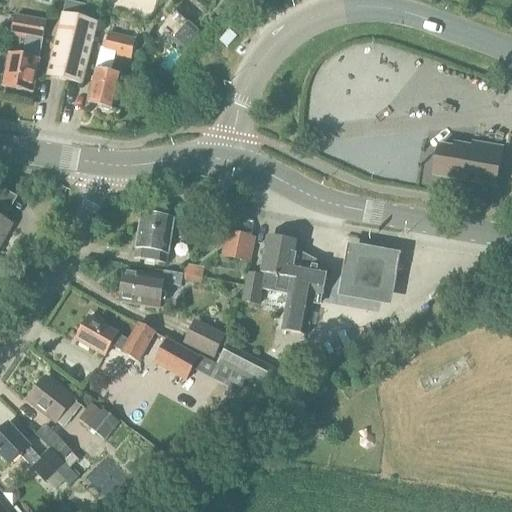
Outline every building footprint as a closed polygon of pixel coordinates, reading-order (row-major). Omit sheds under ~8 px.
[(88,21),(89,14),(64,8),(47,78),(64,82),(81,20),(88,21)] [(43,41),(46,24),(14,18),(11,35),(43,41)] [(83,87),(99,25),(81,20),(64,82),(83,87)] [(178,34),(177,35),(190,47),(201,35),(188,22),(187,24),(178,34)] [(229,31),(219,42),(227,48),(237,38),(229,31)] [(131,60),(134,42),(110,36),(106,54),(131,60)] [(34,94),(41,61),(9,55),(3,89),(34,94)] [(116,114),(123,78),(96,71),(88,106),(116,114)] [(503,149),(473,144),(472,148),(455,146),(455,150),(439,148),(434,177),(496,187),(503,149)] [(0,247),(11,227),(0,220),(0,212),(2,207),(9,211),(16,199),(0,189),(0,247)] [(168,266),(169,256),(174,220),(141,215),(135,251),(134,261),(168,266)] [(250,264),(255,239),(226,235),(222,259),(250,264)] [(299,246),(270,241),(266,243),(266,245),(264,247),(263,252),(264,255),(261,275),(247,272),(242,303),(259,306),(261,291),(288,297),(282,331),(307,335),(313,306),(320,307),(327,270),(296,265),(299,246)] [(400,257),(346,248),(337,302),(391,311),(400,257)] [(201,285),(204,270),(184,267),(182,282),(201,285)] [(160,310),(164,280),(125,273),(119,304),(160,310)] [(128,342),(89,320),(75,341),(105,358),(112,345),(142,362),(158,333),(138,324),(128,342)] [(229,327),(225,339),(242,344),(245,333),(229,327)] [(187,347),(202,355),(220,364),(223,357),(226,347),(195,331),(187,347)] [(202,355),(187,347),(168,338),(155,363),(187,381),(202,355)] [(269,393),(278,373),(229,347),(219,367),(269,393)] [(57,423),(73,403),(44,380),(29,400),(57,423)] [(111,447),(127,427),(113,415),(94,401),(78,421),(111,447)] [(69,472),(67,470),(50,452),(41,461),(28,448),(8,427),(0,434),(0,453),(11,465),(19,457),(52,489),(69,472)] [(50,452),(67,470),(76,461),(44,428),(34,437),(50,452)]
